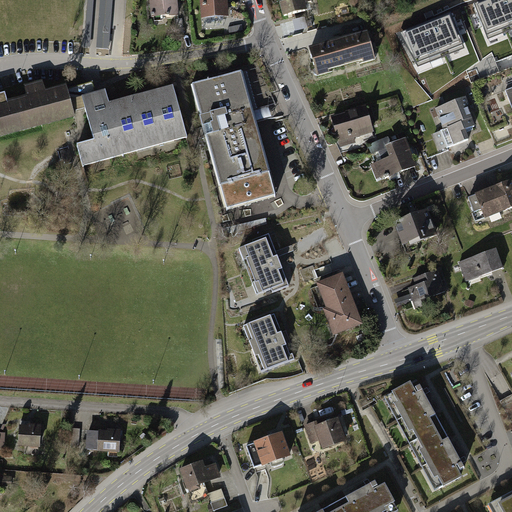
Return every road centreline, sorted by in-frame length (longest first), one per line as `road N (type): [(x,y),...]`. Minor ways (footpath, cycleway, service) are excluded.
road 1 (residential): [(0,67),(142,63),(267,39)]
road 2 (residential): [(463,335),(509,460),(504,474),(435,511)]
road 3 (residential): [(0,401),(176,414),(195,435)]
road 4 (residential): [(267,39),(347,221)]
road 5 (secondary): [(220,422),(399,359)]
road 6 (residential): [(347,221),(511,155)]
road 7 (residential): [(347,221),(399,359)]
road 8 (secondary): [(90,511),(195,435)]
